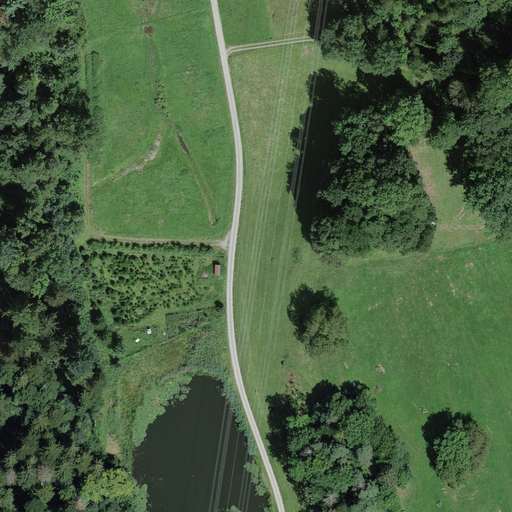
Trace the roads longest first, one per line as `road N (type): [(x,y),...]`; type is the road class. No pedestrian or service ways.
road 1 (track): [(283,511),(235,358),(230,277),(238,126),(214,0)]
road 2 (track): [(232,243),(124,242),(89,231),(67,63),(51,47),(0,46)]
road 3 (track): [(223,50),(322,35),(458,82),(485,114),(483,175),(462,208)]
